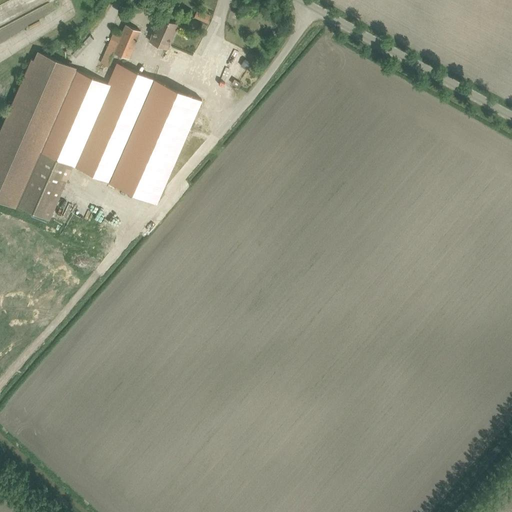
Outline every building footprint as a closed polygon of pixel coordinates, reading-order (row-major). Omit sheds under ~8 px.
[(12,19),(45,0),(21,0),(22,1),(6,10),(12,19)] [(195,17),(209,23),(213,14),(198,9),(195,17)] [(152,34),(150,39),(167,47),(170,42),(179,23),(161,14),(152,34)] [(101,61),(111,65),(116,51),(130,56),(142,29),(126,22),(122,33),(114,30),(101,61)] [(0,130),(0,198),(51,219),(75,164),(159,201),(204,97),(118,61),(110,81),(77,68),(78,65),(40,48),(36,57),(33,56),(0,130)] [(65,49),(64,55),(75,58),(77,52),(65,49)]
